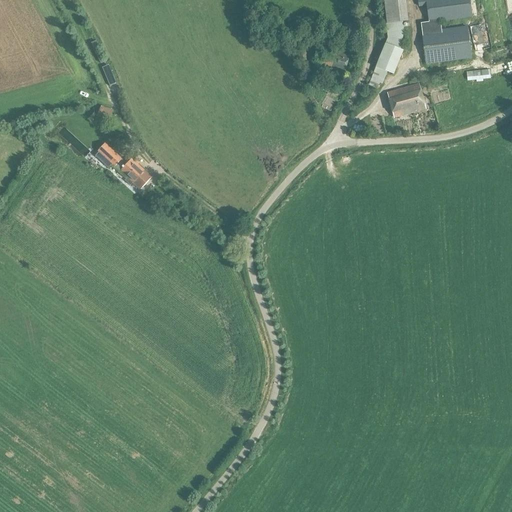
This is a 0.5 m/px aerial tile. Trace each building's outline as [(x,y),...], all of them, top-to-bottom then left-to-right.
[(406,0),(384,0),(387,24),(403,22),(409,22),(406,0)] [(473,17),(470,0),(418,0),(419,7),(427,6),(429,22),(429,23),(440,21),(473,17)] [(277,31),(284,31),(284,32),(299,33),(300,24),(300,22),(278,21),(277,31)] [(429,22),(421,23),(426,65),(472,59),(468,26),(441,30),(440,21),(429,23),(429,22)] [(403,22),(387,24),(388,38),(386,43),(400,49),(404,32),(403,22)] [(403,50),(400,49),(386,43),(376,67),(387,71),(394,73),(403,50)] [(345,74),(350,55),(319,46),(314,66),(345,74)] [(297,67),(307,65),(309,65),(307,47),(295,48),(297,67)] [(489,53),(492,67),(511,61),(511,54),(510,48),(489,53)] [(110,86),(116,84),(109,65),(102,67),(110,86)] [(387,71),(376,67),(369,86),(377,89),(379,84),(381,85),(387,71)] [(490,70),(467,72),(468,81),(491,79),(490,70)] [(388,93),(395,118),(426,110),(419,85),(388,93)] [(97,118),(109,122),(113,112),(101,107),(97,118)] [(98,151),(98,152),(95,156),(110,168),(113,165),(141,190),(152,178),(131,159),(127,164),(104,144),(98,151)]
